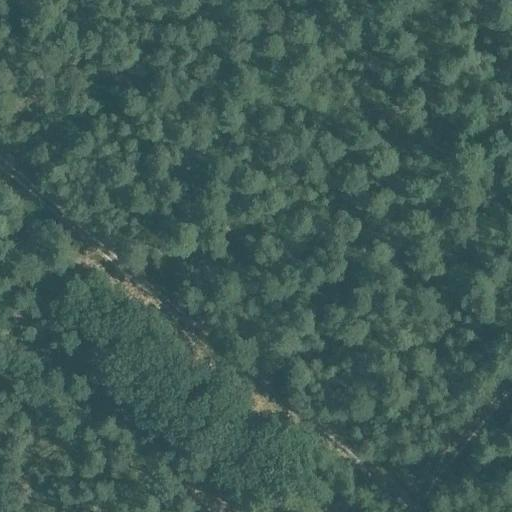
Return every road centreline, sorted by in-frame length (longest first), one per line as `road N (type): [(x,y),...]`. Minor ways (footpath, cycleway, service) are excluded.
road 1 (track): [(0,161),(352,469),(413,511)]
road 2 (track): [(511,372),(411,505)]
